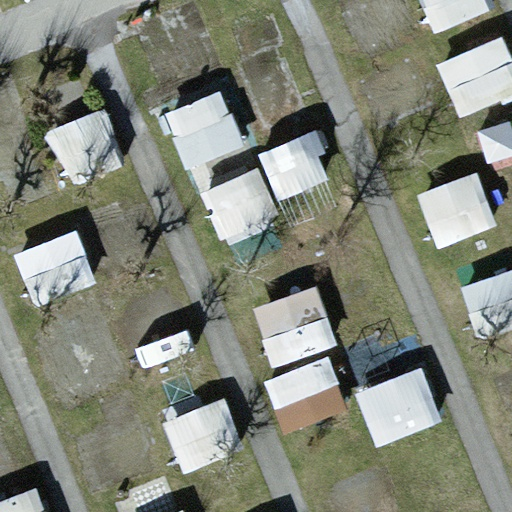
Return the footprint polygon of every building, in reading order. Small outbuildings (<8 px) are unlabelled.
[(344,0),(361,56),(422,38),(410,0),(344,0)] [(491,0),(429,0),(437,28),(495,12),(491,0)] [(259,140),(313,123),(279,14),(240,26),(252,64),(237,68),(259,140)] [(147,54),(195,166),(253,141),(205,29),(147,54)] [(441,61),(466,114),(511,93),(511,44),(506,31),(441,61)] [(416,48),(356,76),(382,132),(442,104),(416,48)] [(71,180),(131,157),(111,106),(52,129),(71,180)] [(279,196),(335,180),(321,130),(265,146),(279,196)] [(205,188),(226,238),(283,214),(262,164),(205,188)] [(422,192),(443,247),(502,224),(481,169),(422,192)] [(43,345),(61,395),(130,369),(79,229),(24,249),(58,340),(43,345)] [(259,305),(279,365),(340,345),(321,285),(259,305)] [(149,373),(206,352),(187,299),(130,320),(149,373)] [(286,429),(352,412),(337,355),(271,372),(286,429)] [(379,443),(447,422),(430,366),(362,386),(379,443)] [(511,380),(500,385),(511,414),(511,380)] [(187,466),(247,442),(229,396),(169,420),(187,466)] [(96,486),(159,470),(147,423),(83,440),(96,486)] [(0,486),(25,482),(16,432),(0,435),(0,486)] [(326,485),(336,511),(413,511),(393,460),(326,485)] [(0,497),(0,511),(51,511),(42,484),(0,497)]
